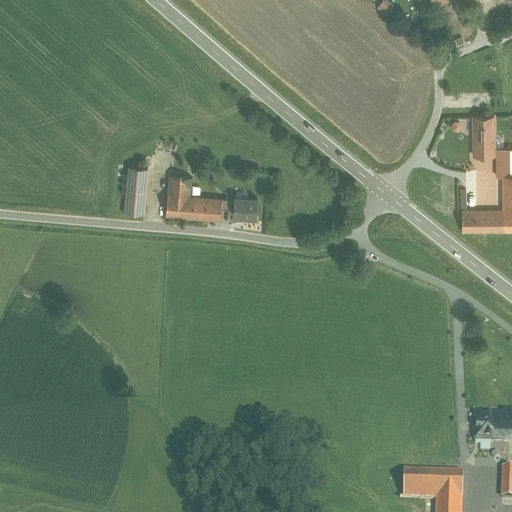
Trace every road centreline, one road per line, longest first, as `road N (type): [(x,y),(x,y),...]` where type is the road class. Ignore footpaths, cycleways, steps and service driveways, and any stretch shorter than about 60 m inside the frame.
road 1 (unclassified): [(0,216),(294,244),(354,227)]
road 2 (secondary): [(386,193),(158,0)]
road 3 (unclassified): [(511,34),(439,63),(427,136),(386,193)]
road 4 (unclassified): [(511,331),(462,295),(378,256),(354,227)]
road 5 (secondary): [(511,294),(386,193)]
